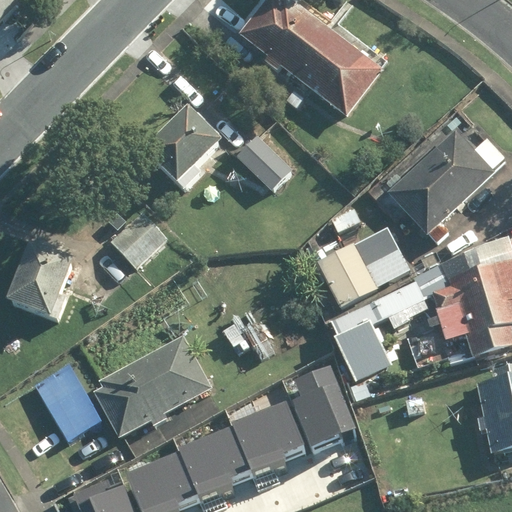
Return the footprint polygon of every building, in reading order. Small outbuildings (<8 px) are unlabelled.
[(0,0),(0,35),(32,0),(0,0)] [(378,75),(269,0),(267,0),(237,43),(348,119),(378,75)] [(223,147),(189,113),(141,160),(175,194),(223,147)] [(455,137),(386,196),(423,238),(505,167),(485,145),(472,156),(455,137)] [(259,140),(238,163),(273,196),(294,173),(259,140)] [(170,245),(144,219),(113,250),(139,276),(170,245)] [(389,232),(315,266),(336,312),(410,279),(389,232)] [(415,288),(424,306),(430,303),(448,347),(464,341),(476,368),(511,352),(511,330),(511,329),(511,253),(506,238),(413,283),(415,288)] [(70,301),(62,298),(74,267),(29,249),(5,309),(50,327),(51,325),(59,328),(70,301)] [(268,340),(259,321),(242,330),(239,325),(225,332),(234,350),(250,342),(262,367),(290,353),(281,334),(268,340)] [(85,393),(112,447),(150,427),(153,432),(168,425),(165,420),(212,395),(185,342),(85,393)] [(511,379),(474,390),(494,462),(511,456),(511,379)] [(332,380),(71,501),(75,511),(179,511),(356,431),(332,380)] [(264,477),(247,487),(262,511),(267,511),(283,503),(276,492),(289,484),(284,474),(268,484),(264,477)] [(511,511),(511,498),(507,499),(509,511),(501,511),(511,511)]
